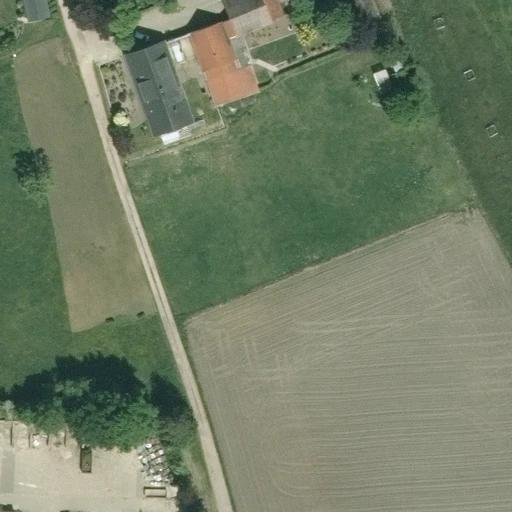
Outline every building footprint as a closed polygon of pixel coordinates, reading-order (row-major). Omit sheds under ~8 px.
[(43,0),(22,0),(27,24),(47,21),(43,0)] [(220,0),(234,36),(269,24),(260,0),(220,0)] [(291,0),(263,0),(268,10),(291,0)] [(367,0),(361,0),(349,6),(358,25),(376,17),(367,0)] [(241,40),(225,46),(218,27),(187,38),(211,108),(243,97),(259,92),(241,40)] [(162,51),(125,63),(149,140),(187,128),(162,51)]
